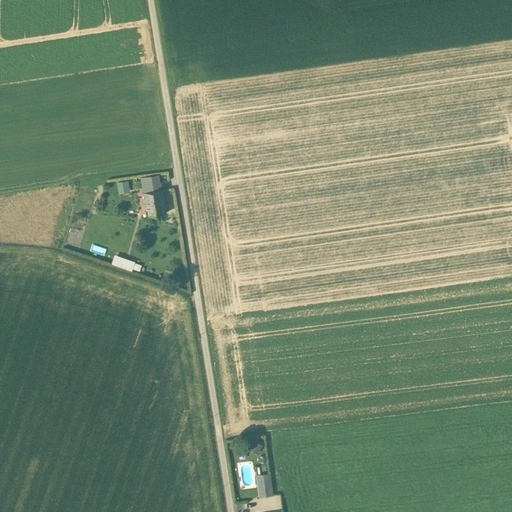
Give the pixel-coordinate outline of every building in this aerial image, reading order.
[(163,174),(145,176),(150,217),(169,214),(163,174)] [(100,189),(84,185),(75,215),(91,220),(100,189)] [(138,260),(116,251),(113,262),(135,270),(138,260)] [(263,445),(256,441),(251,450),(258,454),(263,445)] [(273,472),(258,474),(259,486),(261,496),(275,494),(273,472)]
